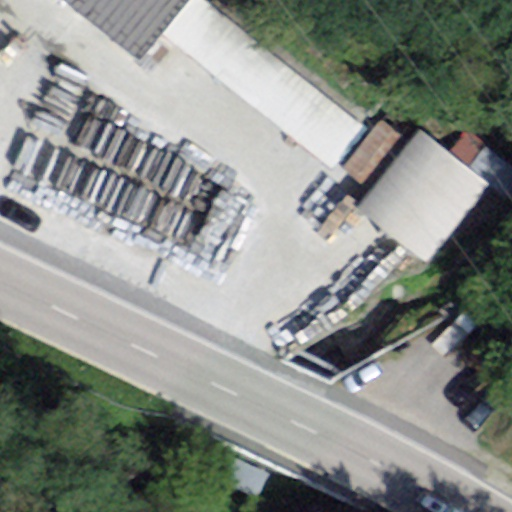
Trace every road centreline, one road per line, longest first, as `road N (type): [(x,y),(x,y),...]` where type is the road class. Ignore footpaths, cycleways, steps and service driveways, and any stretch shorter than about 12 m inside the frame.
road 1 (track): [(189,380),(264,285),(287,234),(281,199),(230,137),(0,15)]
road 2 (secondary): [(452,511),(328,444),(0,292)]
